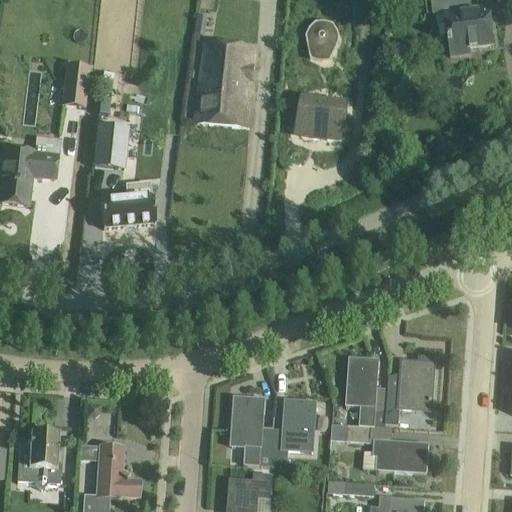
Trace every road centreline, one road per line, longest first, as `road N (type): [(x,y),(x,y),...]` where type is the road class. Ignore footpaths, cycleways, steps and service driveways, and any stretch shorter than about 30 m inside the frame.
road 1 (unclassified): [(511,157),(276,262),(180,294),(104,303),(0,289)]
road 2 (residential): [(475,265),(197,365)]
road 3 (residential): [(469,511),(484,292),(475,265)]
road 4 (residential): [(197,365),(100,378),(0,365)]
road 5 (residential): [(187,511),(197,365)]
